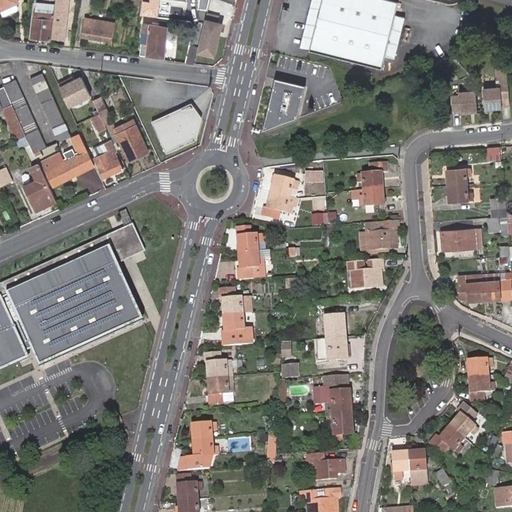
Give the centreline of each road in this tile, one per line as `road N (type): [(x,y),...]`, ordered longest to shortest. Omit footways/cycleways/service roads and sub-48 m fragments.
road 1 (secondary): [(139,511),(205,241),(231,205)]
road 2 (secondary): [(193,197),(192,238),(124,511)]
road 3 (residential): [(511,131),(414,147),(408,162),(419,284)]
road 4 (residential): [(0,50),(235,77)]
road 5 (residential): [(189,182),(134,189),(0,250)]
road 6 (residential): [(445,314),(448,383),(411,429),(377,428)]
road 7 (residential): [(419,284),(386,338),(377,428)]
